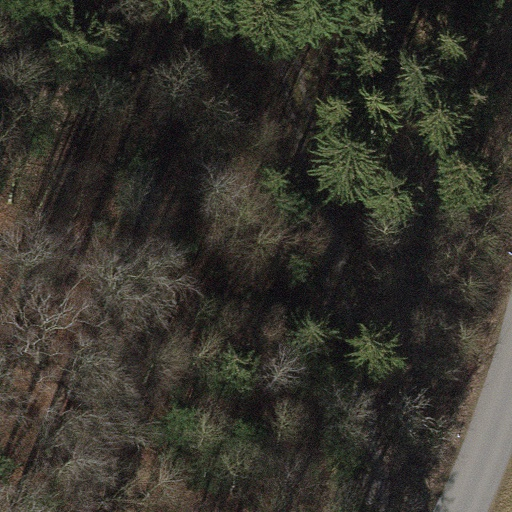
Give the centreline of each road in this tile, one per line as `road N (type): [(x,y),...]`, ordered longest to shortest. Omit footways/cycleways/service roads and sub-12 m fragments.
road 1 (track): [(384,511),(281,0)]
road 2 (track): [(197,511),(111,439),(0,370)]
road 3 (tertiary): [(511,384),(460,511)]
